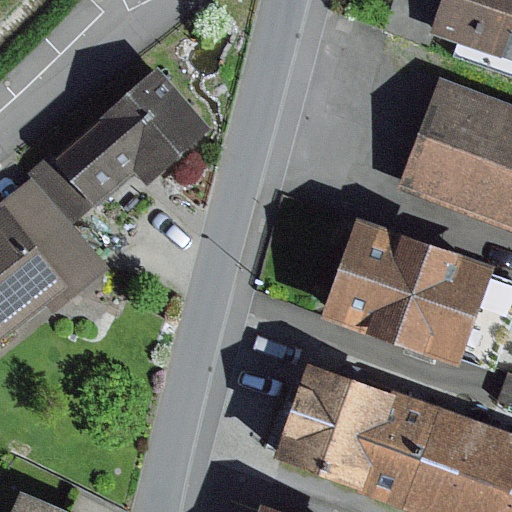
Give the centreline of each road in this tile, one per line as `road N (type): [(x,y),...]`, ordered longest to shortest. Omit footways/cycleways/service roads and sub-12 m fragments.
road 1 (residential): [(282,0),(162,511)]
road 2 (unknown): [(244,157),(511,255)]
road 3 (residential): [(184,0),(0,151)]
